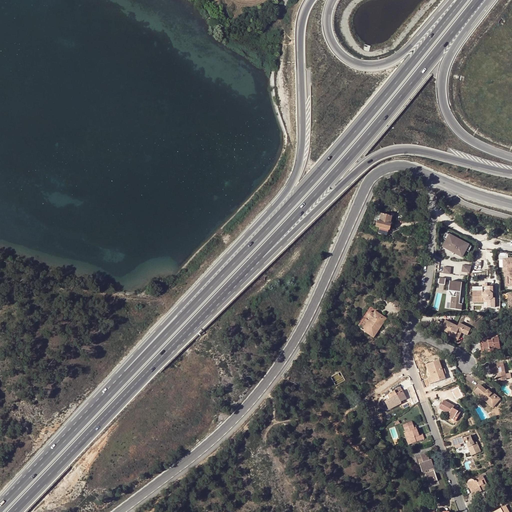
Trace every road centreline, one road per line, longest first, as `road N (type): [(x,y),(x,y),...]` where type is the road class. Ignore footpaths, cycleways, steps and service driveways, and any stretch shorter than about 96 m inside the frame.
road 1 (tertiary): [(430,176),(392,165),(369,179),(302,328),(258,391),(216,436),(118,511)]
road 2 (trunk): [(459,0),(312,180),(158,341)]
road 3 (trunk): [(188,332),(481,0)]
road 4 (trunk): [(188,332),(377,155),(410,148),(511,172)]
road 5 (trunk): [(311,0),(301,27),(303,137),(292,183),(158,341)]
road 6 (trunk): [(13,511),(188,332)]
road 7 (trunk): [(158,341),(0,511)]
road 8 (trunk): [(511,157),(462,134),(441,97),(446,63),(490,0)]
road 9 (trunk): [(455,0),(393,61),(374,66),(351,62),(331,43),(331,0)]
road 10 (unknown): [(400,511),(395,484),(346,440),(341,419),(406,364)]
road 11 (residential): [(410,333),(405,361),(461,511)]
road 12 (track): [(436,0),(392,47),(366,54),(345,30),(357,0)]
road 13 (residential): [(431,203),(424,289),(410,333)]
